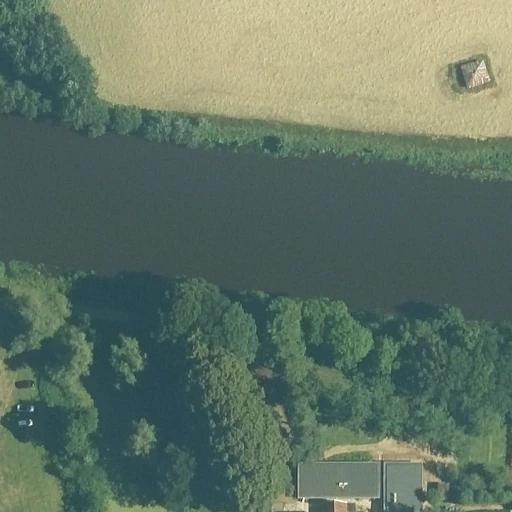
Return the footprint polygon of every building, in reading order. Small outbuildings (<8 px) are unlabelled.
[(467,92),(490,84),(483,62),(460,69),(467,92)] [(378,468),(308,468),(296,468),(296,502),(378,502),(378,468)] [(391,486),(390,511),(410,511),(411,486),(391,486)] [(437,502),(448,502),(448,488),(438,488),(437,502)] [(354,511),(354,503),(320,504),(320,511),(354,511)]
